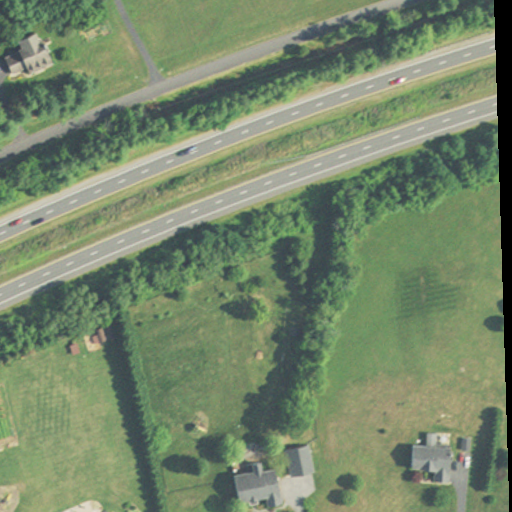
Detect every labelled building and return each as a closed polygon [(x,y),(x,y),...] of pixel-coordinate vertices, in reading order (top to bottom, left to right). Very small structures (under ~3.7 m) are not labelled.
[(5,58),(13,74),(27,68),(30,74),(54,63),(43,38),(40,39),(37,32),(20,40),(23,48),(20,49),(20,51),(5,58)] [(94,340),(106,338),(104,327),(92,329),(94,340)] [(273,450),(279,476),(304,471),(298,444),(273,450)] [(421,470),(420,481),(438,482),(439,446),(397,444),(396,469),(421,470)] [(252,498),(254,507),(273,503),(266,468),(253,470),(252,461),(237,464),(239,472),(218,476),(222,503),(252,498)]
